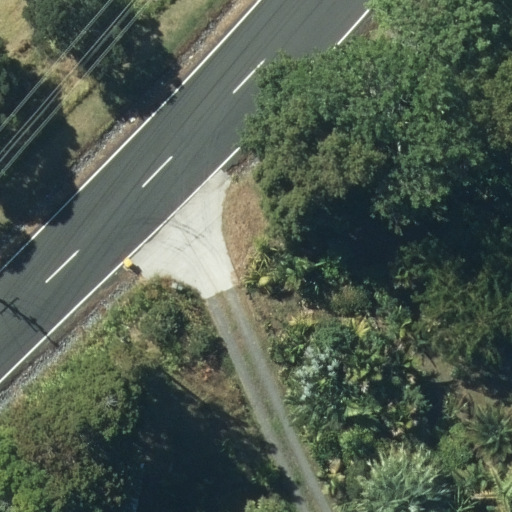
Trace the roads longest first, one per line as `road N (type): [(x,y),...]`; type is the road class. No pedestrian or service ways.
road 1 (residential): [(0,329),(304,0)]
road 2 (unknown): [(160,156),(290,511)]
